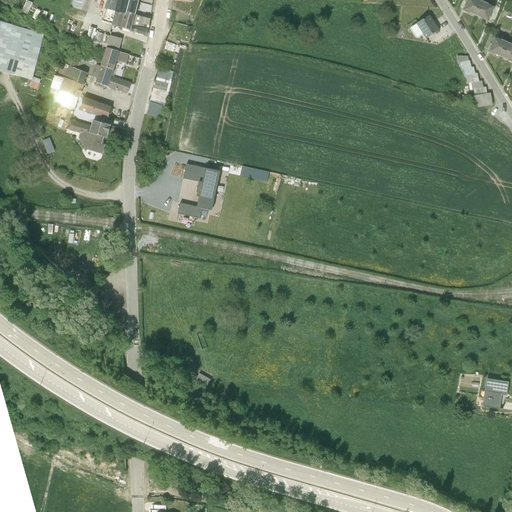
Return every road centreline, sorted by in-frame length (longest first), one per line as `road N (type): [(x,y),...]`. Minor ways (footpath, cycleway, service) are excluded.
road 1 (tertiary): [(138,511),(131,148),(163,27),(162,0)]
road 2 (secondary): [(432,511),(172,428),(89,385),(0,322)]
road 3 (secondary): [(0,345),(121,423),(248,480),(358,511)]
road 4 (unclassified): [(439,0),(511,116)]
